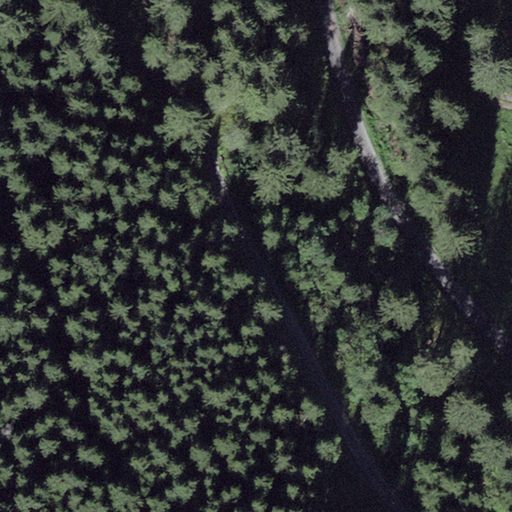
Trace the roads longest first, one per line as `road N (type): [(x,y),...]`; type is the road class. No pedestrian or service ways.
road 1 (track): [(404,511),(349,433),(223,199),(202,125),(184,97),(79,0)]
road 2 (track): [(322,0),(367,155),(391,203),(490,333),(511,350)]
road 3 (track): [(435,0),(443,31),(476,83),(511,101)]
